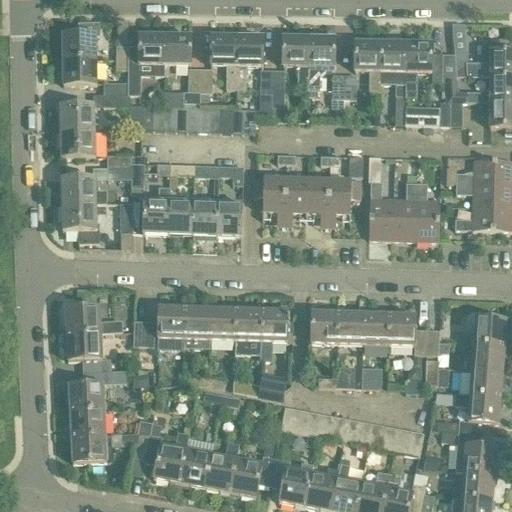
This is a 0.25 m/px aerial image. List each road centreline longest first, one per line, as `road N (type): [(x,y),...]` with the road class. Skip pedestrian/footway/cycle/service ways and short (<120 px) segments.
road 1 (residential): [(511,285),(27,260)]
road 2 (residential): [(166,0),(511,1)]
road 3 (residential): [(27,260),(21,0)]
road 4 (residential): [(26,501),(27,260)]
road 5 (unknown): [(304,274),(304,380),(311,397),(420,415)]
